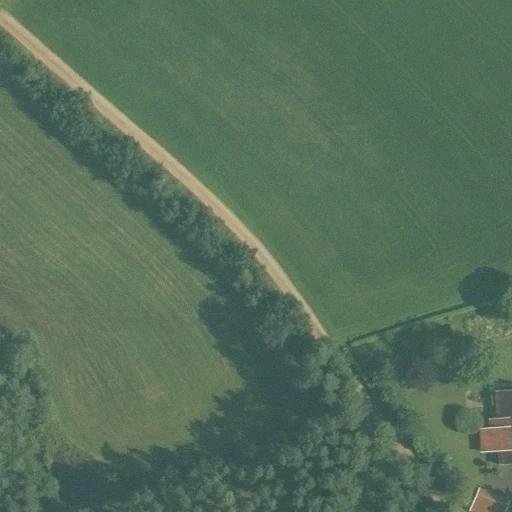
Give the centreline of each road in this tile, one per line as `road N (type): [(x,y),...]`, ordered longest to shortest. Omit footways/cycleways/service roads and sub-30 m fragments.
road 1 (track): [(0,33),(267,265),(370,410)]
road 2 (track): [(443,511),(370,410)]
